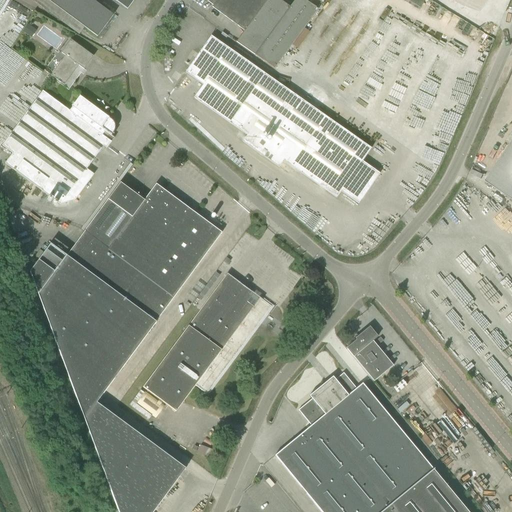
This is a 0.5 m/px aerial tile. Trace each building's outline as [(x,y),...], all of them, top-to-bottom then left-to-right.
[(46,0),(97,37),(113,15),(94,1),(94,0),(114,0),(127,9),(134,0),(46,0)] [(318,10),(306,2),(303,0),(294,0),(289,7),(279,0),(207,0),(207,1),(213,5),(212,7),(244,31),(236,42),(274,69),(318,10)] [(402,0),(417,9),(422,0),(402,0)] [(458,0),(477,11),(483,0),(458,0)] [(22,31),(31,38),(37,31),(28,24),(22,31)] [(370,149),(362,143),(211,37),(185,73),(203,85),(194,98),(247,136),(242,142),(278,167),(283,161),(336,198),(340,191),(358,204),(379,174),(361,162),(370,149)] [(65,56),(51,75),(58,81),(60,83),(64,85),(78,65),(83,69),(92,57),(71,41),(62,53),(65,56)] [(11,50),(7,55),(39,78),(42,73),(11,50)] [(36,99),(2,146),(12,154),(5,164),(60,205),(75,200),(93,175),(86,169),(102,148),(103,146),(106,148),(114,138),(111,135),(112,134),(113,134),(112,133),(111,132),(110,131),(110,130),(109,129),(111,128),(110,126),(108,125),(109,123),(110,121),(111,120),(111,119),(111,118),(110,119),(94,107),(92,104),(90,103),(87,102),(82,99),(81,100),(79,100),(77,100),(71,107),(72,107),(69,111),(42,91),(36,99)] [(511,142),(486,182),(511,199),(511,142)] [(50,244),(29,272),(117,511),(153,511),(185,469),(95,402),(156,322),(155,322),(221,233),(186,207),(188,204),(185,202),(183,205),(156,184),(143,201),(119,183),(66,256),(50,244)] [(143,387),(159,400),(158,401),(145,392),(136,404),(156,418),(165,406),(161,404),(162,402),(175,412),(195,386),(206,394),(271,307),(259,298),(252,306),(247,302),(253,293),(227,274),(143,387)] [(373,382),(392,366),(371,340),(376,336),(369,328),(358,337),(359,338),(346,349),(373,382)] [(321,511),(467,511),(362,384),(356,389),(343,373),(335,380),(332,377),(309,396),(311,399),(298,410),(311,426),(275,456),(321,511)]
